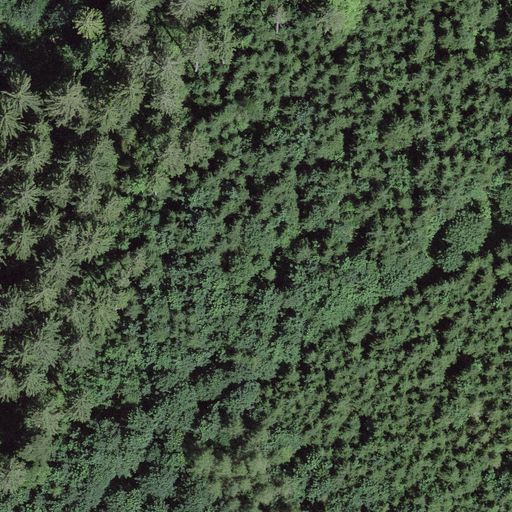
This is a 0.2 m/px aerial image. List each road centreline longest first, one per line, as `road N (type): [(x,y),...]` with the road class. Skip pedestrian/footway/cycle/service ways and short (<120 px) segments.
road 1 (track): [(511,225),(273,359)]
road 2 (track): [(104,0),(0,95)]
